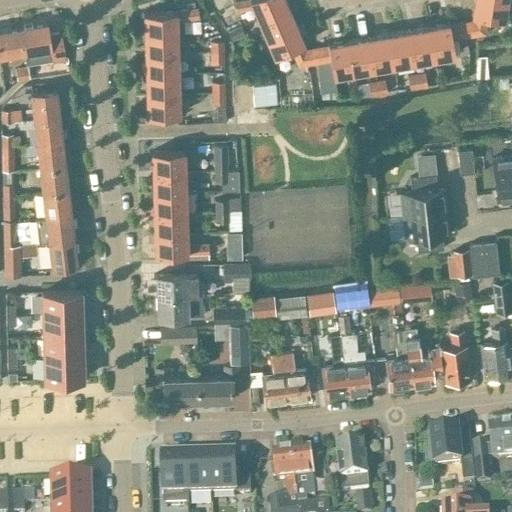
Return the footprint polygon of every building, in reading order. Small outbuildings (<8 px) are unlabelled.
[(257,16),(287,3),(285,0),(235,0),(237,9),(253,6),(257,16)] [(505,19),(507,0),(473,0),(472,14),(473,14),(472,19),(475,33),(484,31),(486,16),(505,19)] [(257,16),(266,35),(295,22),(287,3),(257,16)] [(144,11),(144,32),(177,31),(176,20),(199,16),(197,7),(176,10),(144,11)] [(429,25),(434,56),(455,53),(453,36),(466,34),(463,21),(464,21),(464,20),(450,23),(450,21),(429,25)] [(46,21),(20,25),(24,51),(26,62),(65,56),(60,30),(48,32),(46,21)] [(304,43),(295,22),(266,35),(275,56),(291,49),(298,63),(307,62),(305,48),(306,48),(305,48),(303,43),(304,43)] [(231,39),(244,33),(240,24),(227,30),(231,39)] [(0,28),(0,54),(24,51),(20,25),(0,28)] [(429,25),(408,28),(414,60),(434,56),(429,25)] [(388,32),(394,63),(414,60),(408,28),(388,32)] [(177,51),(177,31),(144,32),(145,52),(177,51)] [(374,67),(394,63),(388,32),(369,35),(374,67)] [(369,35),(347,39),(353,70),(374,67),(369,35)] [(332,74),(353,70),(347,39),(327,43),(327,44),(313,46),(313,47),(314,47),(318,70),(331,68),(332,74)] [(210,40),(210,51),(224,50),(224,40),(210,40)] [(224,62),(224,50),(210,51),(210,62),(224,62)] [(177,51),(145,52),(145,72),(178,71),(177,51)] [(476,55),(475,77),(488,77),(486,55),(476,55)] [(17,78),(28,76),(27,66),(15,68),(17,78)] [(425,70),(416,72),(419,87),(427,85),(425,70)] [(178,91),(178,71),(145,72),(146,92),(178,91)] [(410,88),(419,87),(416,72),(407,73),(410,88)] [(376,78),(379,94),(387,92),(385,77),(376,78)] [(379,94),(376,78),(367,80),(370,95),(379,94)] [(211,81),(211,92),(225,91),(225,80),(211,81)] [(274,83),(252,84),(254,105),(276,103),(274,83)] [(30,91),(33,116),(59,113),(56,88),(30,91)] [(178,91),(146,92),(147,114),(179,113),(178,91)] [(211,92),(212,103),(226,102),(225,91),(211,92)] [(13,121),(13,109),(1,109),(1,122),(13,121)] [(33,116),(36,141),(62,138),(59,113),(33,116)] [(2,145),(14,145),(13,133),(2,134),(2,145)] [(36,141),(39,165),(65,162),(62,138),(36,141)] [(2,145),(2,157),(14,156),(14,145),(2,145)] [(471,148),(457,149),(460,172),(474,171),(471,148)] [(152,150),(152,171),(185,170),(184,149),(152,150)] [(497,199),(511,197),(511,153),(492,156),(497,199)] [(14,156),(2,157),(2,170),(14,170),(14,156)] [(214,169),(227,169),(227,158),(214,158),(214,169)] [(68,187),(65,162),(39,165),(42,190),(68,187)] [(152,171),(153,191),(186,190),(185,179),(192,179),(192,169),(185,170),(152,171)] [(215,181),(228,180),(227,169),(214,169),(215,181)] [(401,196),(403,214),(445,209),(443,186),(437,187),(435,172),(409,175),(412,195),(401,196)] [(15,194),(15,183),(3,183),(3,195),(15,194)] [(42,190),(45,214),(71,211),(68,187),(42,190)] [(186,190),(153,191),(153,211),(186,210),(186,190)] [(3,195),(3,206),(15,206),(15,194),(3,195)] [(215,210),(228,210),(228,198),(214,199),(215,210)] [(15,206),(3,206),(3,219),(15,219),(15,206)] [(448,232),(445,209),(403,214),(405,237),(416,236),(418,248),(443,245),(442,233),(448,232)] [(187,230),(186,210),(153,211),(154,231),(187,230)] [(215,210),(215,221),(228,221),(228,210),(215,210)] [(71,211),(45,214),(37,215),(39,240),(48,239),(74,237),(71,211)] [(4,233),(16,232),(15,219),(3,219),(4,233)] [(187,243),(187,230),(154,231),(155,253),(208,251),(208,242),(187,243)] [(16,244),(16,232),(4,233),(4,244),(16,244)] [(77,264),(74,237),(48,239),(51,267),(77,264)] [(482,241),(486,273),(499,271),(496,239),(482,241)] [(472,274),(486,273),(482,241),(469,242),(472,274)] [(16,244),(4,244),(5,275),(20,274),(19,244),(16,244)] [(226,258),(242,257),(241,245),(226,245),(226,258)] [(468,248),(453,250),(455,276),(470,274),(468,248)] [(248,285),(247,262),(223,262),(224,279),(232,279),(232,286),(248,285)] [(187,272),(155,273),(156,294),(201,293),(201,279),(198,279),(198,272),(187,272)] [(508,279),(492,281),(496,310),(511,308),(508,279)] [(469,293),(468,281),(454,283),(455,294),(469,293)] [(365,283),(334,287),(335,289),(337,308),(367,303),(368,303),(365,283)] [(398,286),(400,302),(432,298),(430,283),(398,286)] [(80,289),(42,290),(43,312),(81,311),(80,289)] [(324,305),(322,291),(307,293),(309,308),(324,305)] [(157,316),(188,315),(188,313),(204,313),(203,301),(202,301),(201,293),(156,294),(157,316)] [(307,314),(304,294),(275,297),(277,318),(307,314)] [(273,296),(251,298),(253,316),(275,314),(273,296)] [(15,303),(5,303),(6,314),(15,314),(15,303)] [(243,321),(243,307),(213,307),(213,321),(243,321)] [(81,311),(43,312),(43,334),(82,333),(81,311)] [(350,329),(348,313),(338,314),(340,331),(350,329)] [(15,314),(6,314),(6,324),(15,324),(15,314)] [(248,360),(247,323),(229,324),(230,361),(248,360)] [(195,340),(195,325),(160,326),(161,342),(195,340)] [(505,339),(504,326),(492,327),(493,340),(481,341),(484,375),(489,374),(491,376),(496,376),(498,373),(510,372),(506,339),(505,339)] [(404,328),(411,384),(419,383),(421,385),(427,384),(429,382),(433,381),(429,352),(419,353),(416,327),(404,328)] [(397,356),(385,357),(389,387),(393,386),(395,388),(401,388),(403,385),(411,384),(404,328),(393,329),(397,356)] [(465,343),(464,329),(449,330),(451,345),(440,346),(444,379),(448,379),(454,381),(459,378),(459,377),(470,376),(466,343),(465,343)] [(365,389),(369,389),(366,359),(362,360),(361,349),(357,349),(355,331),(340,333),(347,391),(355,391),(357,393),(363,392),(365,389)] [(82,333),(43,334),(44,356),(82,355),(82,333)] [(339,392),(347,391),(340,333),(329,334),(333,363),(321,365),(325,394),(329,394),(331,396),(337,395),(339,392)] [(16,346),(7,347),(7,357),(16,357),(16,346)] [(281,352),(287,399),(295,398),(297,400),(303,399),(305,397),(309,396),(305,367),(294,369),(292,351),(281,352)] [(287,399),(281,352),(270,354),(272,371),(261,373),(265,402),(269,401),(271,403),(277,403),(279,400),(287,399)] [(82,355),(44,356),(44,378),(83,377),(82,355)] [(16,357),(7,357),(7,367),(16,367),(16,357)] [(224,375),(197,376),(198,399),(232,398),(231,381),(238,381),(237,364),(223,364),(224,375)] [(163,400),(198,399),(197,376),(170,377),(169,366),(156,367),(156,384),(163,384),(163,400)] [(15,371),(8,371),(8,380),(16,379),(15,371)] [(493,460),(511,458),(511,424),(489,427),(491,447),(487,447),(487,444),(474,446),(478,484),(491,483),(488,459),(493,459),(493,460)] [(459,436),(458,431),(431,434),(435,468),(461,465),(463,484),(476,482),(470,435),(459,436)] [(360,442),(354,440),(350,443),(350,444),(337,446),(343,493),(369,489),(364,442),(360,443),(360,442)] [(305,479),(314,478),(310,449),(292,451),(297,493),(299,493),(306,492),(305,479)] [(297,493),(292,451),(274,453),(277,482),(286,481),(288,500),(300,499),(299,493),(297,493)] [(236,456),(211,457),(212,496),(237,495),(237,494),(250,493),(249,461),(236,461),(236,456)] [(211,457),(187,458),(188,496),(189,496),(212,496),(211,457)] [(187,458),(162,458),(164,507),(190,506),(189,496),(188,496),(187,458)] [(53,503),(92,502),(91,479),(53,480),(53,503)] [(15,504),(24,503),(24,493),(15,493),(15,504)] [(372,511),(370,495),(356,496),(357,511),(372,511)] [(443,508),(443,511),(471,511),(472,507),(474,507),(474,495),(454,495),(455,508),(443,508)] [(298,511),(298,504),(283,506),(282,497),(271,498),(272,511),(298,511)] [(327,511),(327,501),(298,504),(298,511),(327,511)] [(92,511),(92,502),(53,503),(53,511),(92,511)] [(24,511),(24,503),(15,504),(15,511),(24,511)]
